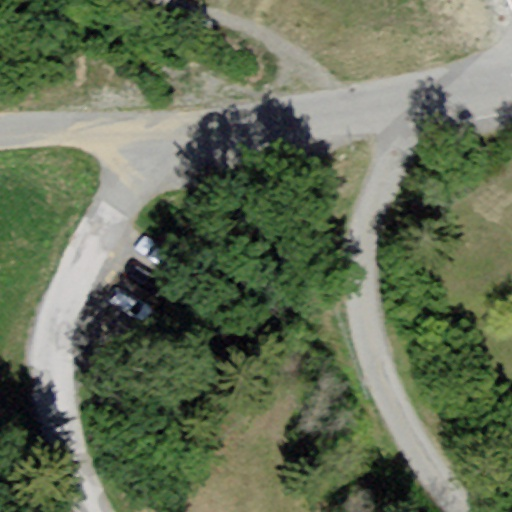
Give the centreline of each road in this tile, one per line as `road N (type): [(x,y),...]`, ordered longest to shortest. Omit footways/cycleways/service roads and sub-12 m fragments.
road 1 (residential): [(511,60),(436,98),(144,151),(0,134)]
road 2 (track): [(157,0),(257,24),(377,107)]
